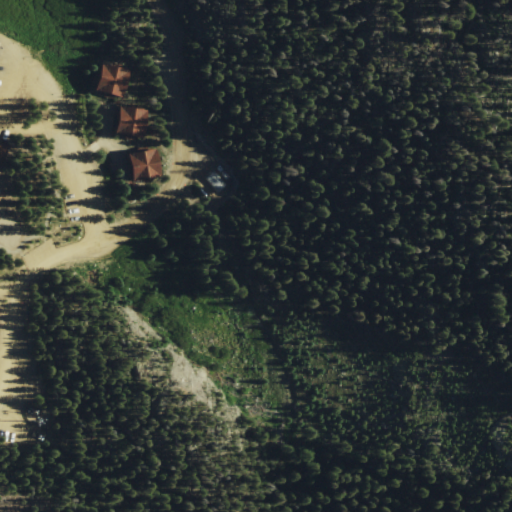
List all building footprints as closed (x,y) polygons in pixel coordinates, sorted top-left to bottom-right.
[(122,100),(130,70),(102,63),(95,93),(122,100)] [(115,134),(141,139),(146,111),(121,106),(115,134)] [(134,181),(159,177),(154,150),(129,154),(134,181)] [(212,170),(226,184),(217,193),(203,179),(212,170)] [(200,188),(207,195),(205,197),(198,190),(200,188)]
